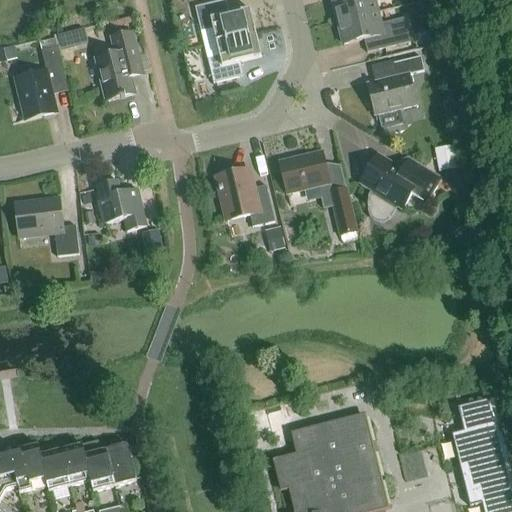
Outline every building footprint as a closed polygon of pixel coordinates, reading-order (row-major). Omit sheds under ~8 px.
[(331,0),(337,23),(377,13),(373,0),(331,0)] [(221,2),(194,9),(200,33),(212,30),(215,44),(255,34),(249,10),(224,16),(221,2)] [(380,25),(377,13),(337,23),(343,46),(363,41),(366,54),(410,44),(404,19),(380,25)] [(71,33),(55,37),(59,53),(75,49),(71,33)] [(131,81),(143,78),(132,34),(111,40),(115,56),(95,61),(105,103),(134,96),(131,81)] [(255,34),(215,44),(219,58),(207,61),(213,85),(239,79),(236,64),(261,58),(255,34)] [(25,122),(57,115),(51,90),(67,86),(58,47),(41,51),(46,73),(15,80),(25,122)] [(14,49),(0,51),(0,64),(17,61),(14,49)] [(408,76),(424,73),(420,58),(393,65),(396,79),(367,86),(375,117),(416,107),(408,76)] [(287,195),(329,186),(321,154),(279,164),(287,195)] [(455,154),(435,158),(438,173),(458,169),(455,154)] [(362,186),(372,192),(369,198),(368,213),(370,218),(374,223),(379,225),(385,225),(390,221),(401,204),(405,206),(411,196),(426,206),(442,180),(414,163),(406,176),(378,158),(362,186)] [(252,229),(274,223),(266,192),(255,195),(249,172),(216,179),(227,222),(249,217),(252,229)] [(117,183),(96,188),(100,203),(98,206),(102,224),(106,226),(124,222),(126,234),(146,229),(137,191),(120,195),(117,183)] [(339,237),(356,233),(345,190),(329,194),(339,237)] [(57,259),(79,256),(75,227),(63,229),(59,202),(15,207),(19,239),(54,235),(57,259)] [(280,229),(269,231),(274,253),(285,250),(280,229)] [(463,433),(451,436),(469,508),(481,506),(482,511),(511,511),(511,472),(494,400),(457,409),(463,433)] [(382,511),(386,510),(363,417),(291,435),(296,456),(273,462),(281,492),(289,490),(294,511),(382,511)] [(0,511),(0,502),(6,492),(18,489),(19,495),(47,488),(48,494),(90,483),(93,494),(136,483),(127,447),(85,457),(82,447),(40,457),(38,447),(0,456),(0,511)]
